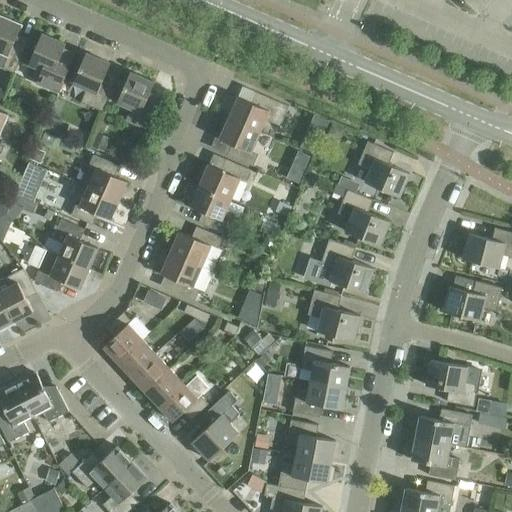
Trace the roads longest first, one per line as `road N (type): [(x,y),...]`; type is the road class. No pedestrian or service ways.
road 1 (residential): [(31,0),(217,80),(114,300),(60,334)]
road 2 (tertiary): [(471,124),(205,0)]
road 3 (residential): [(224,511),(60,334)]
road 4 (residential): [(471,124),(393,325)]
road 5 (residential): [(393,325),(359,511)]
road 6 (residential): [(511,354),(393,325)]
